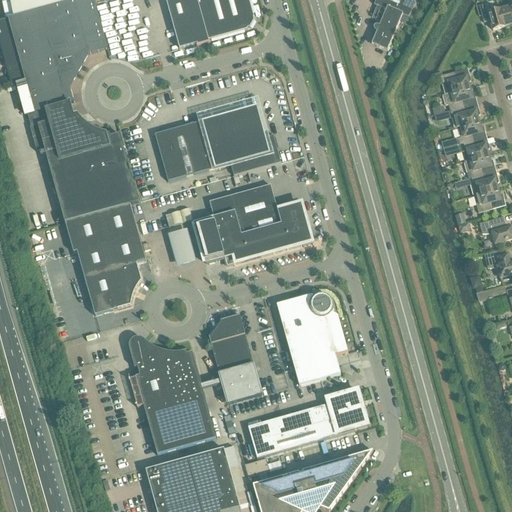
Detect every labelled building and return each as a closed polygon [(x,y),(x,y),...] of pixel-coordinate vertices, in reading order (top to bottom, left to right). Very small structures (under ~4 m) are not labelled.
[(8,20),(0,22),(0,43),(13,92),(19,91),(27,118),(47,112),(72,105),(74,105),(71,91),(91,56),(108,51),(93,0),(81,0),(13,19),(8,20)] [(1,0),(2,5),(10,3),(13,19),(81,0),(1,0)] [(210,43),(209,44),(208,41),(247,31),(247,30),(250,29),(254,22),(253,19),(254,19),(249,0),(168,0),(166,1),(179,51),(197,46),(197,47),(196,47),(197,48),(210,44),(210,43)] [(387,52),(403,15),(409,0),(376,0),(374,6),(377,7),(372,19),(381,23),(379,27),(378,27),(377,26),(376,27),(375,27),(374,28),(374,29),(374,30),(374,31),(375,31),(375,32),(376,32),(377,33),(374,40),(376,48),(387,52)] [(408,17),(419,0),(418,0),(409,0),(403,15),(408,17)] [(504,28),(511,25),(511,14),(509,5),(499,8),(504,28),(505,28),(504,28)] [(504,28),(499,8),(487,11),(486,6),(480,8),(484,24),(490,22),(493,32),(504,28)] [(455,74),(440,78),(445,96),(470,89),(468,85),(471,82),(469,77),(464,79),(462,72),(455,74)] [(450,113),(465,109),(463,103),(475,99),(474,94),(471,94),(470,89),(445,96),(442,97),(445,107),(448,106),(450,113)] [(50,124),(30,129),(37,154),(45,152),(65,225),(131,207),(139,204),(128,164),(120,136),(111,139),(110,136),(109,136),(110,138),(105,137),(101,136),(97,135),(93,133),(90,131),(86,128),(83,125),(85,125),(84,124),(80,125),(78,117),(78,116),(75,117),(72,105),(47,112),(50,124)] [(202,123),(155,136),(168,183),(231,166),(234,178),(281,164),(273,136),(272,137),(272,138),(266,139),(257,108),(225,117),(224,112),(217,114),(218,119),(202,123)] [(455,130),(479,123),(478,119),(480,116),(479,111),(466,115),(465,109),(450,113),(455,130)] [(459,147),(474,143),(472,137),(485,133),(484,128),(480,127),(479,123),(455,130),(458,129),(461,139),(457,140),(459,147)] [(464,164),(488,157),(487,152),(490,150),(488,145),(476,149),(474,143),(459,147),(464,164)] [(469,181),(484,177),(482,170),(494,167),(493,162),(490,161),(488,157),(464,164),(469,181)] [(460,164),(454,165),(456,176),(462,174),(460,164)] [(469,181),(462,183),(464,188),(471,186),(474,197),(498,191),(497,186),(499,184),(498,179),(485,183),(484,177),(469,181)] [(214,219),(193,225),(205,267),(225,261),(227,268),(313,244),(302,205),(278,212),(271,187),(270,187),(210,204),(214,219)] [(498,191),(474,197),(476,208),(478,215),(493,211),(491,204),(504,201),(503,196),(499,195),(498,191)] [(142,246),(131,207),(65,225),(74,255),(77,254),(95,318),(131,308),(132,303),(133,299),(135,295),(137,290),(139,287),(142,283),(137,266),(146,263),(143,253),(142,246)] [(479,225),(482,236),(490,236),(492,241),(494,241),(496,249),(505,246),(505,243),(511,240),(511,228),(505,231),(502,219),(479,225)] [(187,228),(167,233),(176,266),(196,261),(187,228)] [(148,245),(142,246),(143,253),(150,251),(148,245)] [(54,252),(39,255),(40,260),(55,256),(54,252)] [(497,275),(499,275),(501,283),(510,280),(511,277),(511,276),(511,264),(510,265),(507,255),(485,261),(488,270),(496,270),(497,275)] [(511,290),(506,292),(505,287),(477,295),(480,304),(493,300),(492,298),(506,293),(510,308),(511,308),(511,290)] [(348,354),(338,318),(332,315),(334,311),(334,310),(333,306),(333,305),(331,301),(331,300),(328,298),(327,297),(323,296),(322,296),(318,297),(317,297),(314,299),(313,300),(307,302),(306,299),(277,307),(299,387),(341,376),(336,359),(335,357),(348,354)] [(221,382),(201,387),(203,392),(222,386),(226,401),(261,391),(253,366),(245,337),(245,336),(240,317),(220,322),(221,323),(221,324),(211,338),(209,339),(209,338),(209,339),(211,346),(219,375),(221,382)] [(187,355),(186,353),(181,354),(175,354),(169,354),(164,353),(159,351),(147,345),(144,342),(140,339),(135,340),(132,342),(129,346),(129,351),(134,370),(137,369),(140,377),(135,378),(157,457),(216,440),(203,392),(201,387),(197,370),(195,364),(192,354),(187,355)] [(97,379),(101,390),(107,388),(103,377),(97,379)] [(328,407),(248,429),(257,461),(355,433),(356,433),(355,430),(367,427),(362,408),(363,408),(362,401),(360,402),(358,392),(327,401),(328,407)] [(241,511),(224,451),(146,472),(157,511),(241,511)] [(373,453),(302,473),(303,474),(299,475),(299,474),(253,487),(258,503),(259,505),(258,505),(260,511),(306,511),(318,508),(327,511),(329,511),(354,478),(356,475),(373,453)] [(270,474),(266,460),(244,466),(248,480),(270,474)]
